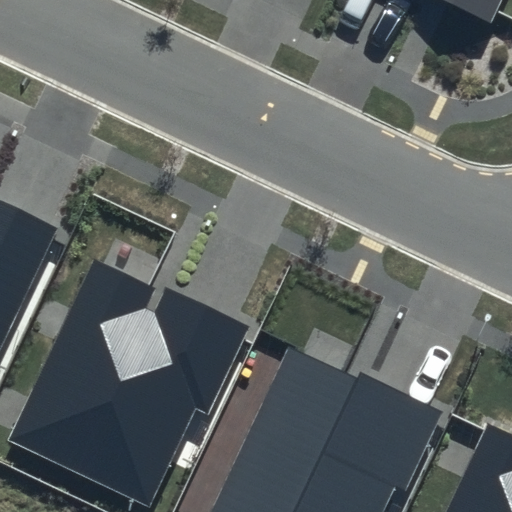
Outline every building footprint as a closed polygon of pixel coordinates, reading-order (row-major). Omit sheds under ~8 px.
[(448,0),(493,21),(502,0),(448,0)] [(0,349),(60,226),(0,197),(0,349)] [(208,414),(249,325),(166,287),(164,291),(96,259),(10,440),(148,505),(194,407),(208,414)] [(356,380),(290,349),(212,511),(383,511),(396,486),(407,491),(445,411),(361,371),(356,380)] [(511,511),(511,435),(487,423),(445,511),(511,511)]
